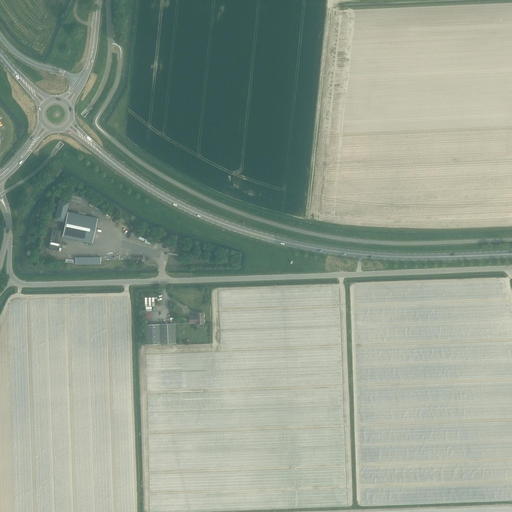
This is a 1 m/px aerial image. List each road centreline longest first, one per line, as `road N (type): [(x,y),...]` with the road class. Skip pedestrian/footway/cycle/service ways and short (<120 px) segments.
road 1 (unclassified): [(511,268),(12,279)]
road 2 (primary): [(511,254),(387,256),(273,239),(163,196),(91,145)]
road 3 (track): [(307,220),(328,7)]
